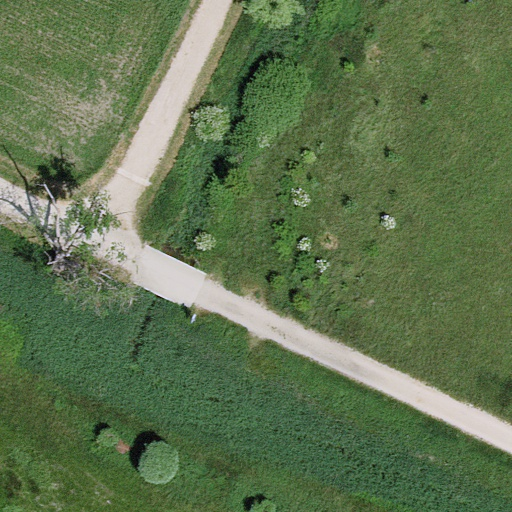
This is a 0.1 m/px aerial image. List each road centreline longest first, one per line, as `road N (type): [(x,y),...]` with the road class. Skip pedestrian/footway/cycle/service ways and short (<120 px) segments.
road 1 (track): [(511,440),(100,246)]
road 2 (track): [(219,0),(100,246)]
